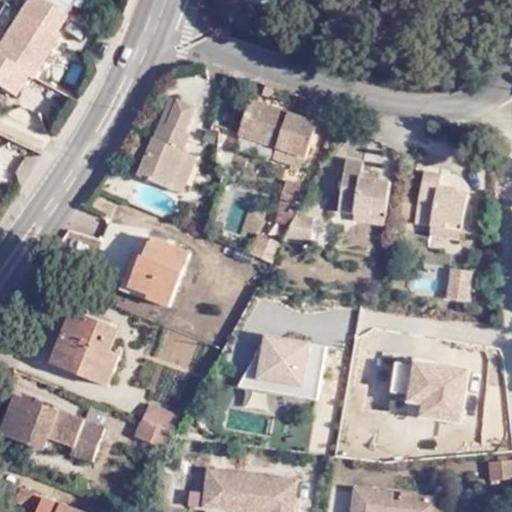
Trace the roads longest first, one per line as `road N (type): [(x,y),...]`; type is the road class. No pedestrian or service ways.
road 1 (residential): [(166,28),(406,109),(462,106),(481,96)]
road 2 (secondary): [(0,294),(128,108),(166,28)]
road 3 (secondary): [(143,19),(82,137),(0,257)]
road 4 (residential): [(481,96),(506,137),(511,248)]
